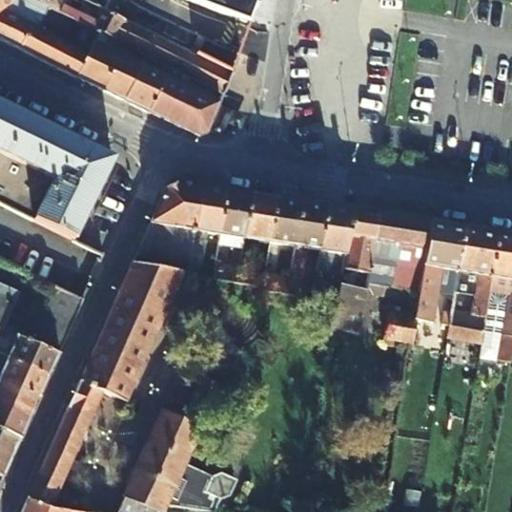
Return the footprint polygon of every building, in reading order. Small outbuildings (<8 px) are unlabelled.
[(0,0),(0,39),(19,49),(21,47),(31,28),(54,37),(64,18),(65,15),(35,0),(0,0)] [(102,11),(80,0),(35,0),(65,15),(78,22),(98,32),(116,41),(147,56),(171,68),(179,52),(181,49),(102,11)] [(107,0),(80,0),(102,11),(107,0)] [(185,0),(247,22),(254,0),(185,0)] [(19,49),(75,77),(76,74),(93,41),(97,34),(98,32),(78,22),(67,43),(54,37),(31,28),(21,47),(19,49)] [(75,77),(94,87),(95,84),(112,50),(93,41),(76,74),(75,77)] [(179,52),(171,68),(198,82),(218,92),(221,94),(229,73),(227,72),(181,49),(179,52)] [(94,87),(124,102),(125,99),(142,66),(112,50),(95,84),(94,87)] [(125,99),(124,102),(148,114),(150,111),(167,78),(142,66),(125,99)] [(150,111),(148,114),(175,127),(176,125),(193,91),(197,85),(198,82),(171,68),(167,78),(150,111)] [(205,134),(217,103),(193,91),(176,125),(175,127),(196,139),(205,134)] [(0,158),(56,186),(37,224),(73,242),(112,162),(0,106),(0,158)] [(187,272),(189,259),(194,233),(200,190),(201,187),(178,184),(165,189),(131,263),(183,272),(181,275),(187,276),(187,272)] [(224,190),(201,187),(200,190),(194,233),(217,236),(224,193),(224,190)] [(217,236),(243,240),(250,198),(250,195),(224,190),(224,193),(217,236)] [(250,198),(243,240),(269,244),(275,202),(276,199),(250,195),(250,198)] [(269,244),(294,248),(301,205),(302,203),(276,199),(275,202),(269,244)] [(308,250),(318,251),(324,209),(325,207),(302,203),(301,205),(294,248),(308,250)] [(352,213),(353,211),(325,207),(324,209),(318,251),(319,252),(316,270),(340,274),(341,270),(342,256),(346,256),(352,213)] [(378,215),(353,211),(352,213),(346,256),(342,256),(341,270),(369,275),(378,218),(378,215)] [(392,283),(392,281),(396,261),(410,263),(413,250),(426,252),(431,223),(413,220),(378,215),(378,218),(369,275),(367,287),(383,290),(392,283)] [(433,324),(439,293),(443,271),(456,273),(463,231),(464,228),(431,223),(426,252),(421,286),(415,316),(414,320),(416,320),(433,324)] [(498,237),(499,234),(464,228),(463,231),(456,273),(477,277),(473,295),(488,299),(489,290),(498,237)] [(511,235),(499,234),(498,237),(489,290),(508,292),(507,301),(511,301),(511,235)] [(308,250),(294,248),(289,278),(289,280),(295,281),(297,276),(303,277),(308,250)] [(392,281),(421,286),(426,252),(413,250),(410,263),(396,261),(392,281)] [(211,277),(214,257),(209,256),(207,263),(189,259),(187,272),(187,276),(211,280),(211,277)] [(236,281),(238,268),(222,265),(222,258),(214,257),(211,277),(211,280),(236,284),(236,281)] [(49,509),(61,511),(65,503),(55,498),(101,394),(125,404),(181,275),(183,272),(131,263),(129,263),(75,382),(77,383),(33,481),(51,489),(43,507),(49,509)] [(262,286),(264,274),(245,269),(246,265),(239,263),(238,268),(236,281),(236,284),(240,285),(262,288),(262,286)] [(289,280),(289,278),(271,275),(272,268),(265,267),(264,274),(262,286),(262,288),(262,293),(286,297),(287,294),(289,280)] [(453,295),(456,273),(443,271),(439,293),(453,295)] [(311,301),(333,305),(335,305),(338,289),(314,285),(312,298),(311,301)] [(0,331),(1,331),(17,294),(0,286),(0,331)] [(338,286),(338,289),(335,305),(333,305),(333,307),(329,330),(359,335),(367,291),(341,287),(338,286)] [(55,355),(58,356),(81,303),(78,302),(51,288),(27,343),(55,355)] [(414,320),(415,316),(389,312),(388,315),(379,314),(374,336),(412,345),(416,320),(414,320)] [(447,327),(450,314),(443,314),(441,326),(447,327)] [(511,322),(485,318),(482,333),(511,338),(511,322)] [(480,345),(482,333),(447,327),(445,339),(480,345)] [(1,331),(0,331),(0,356),(45,377),(48,378),(58,356),(55,355),(27,343),(1,331)] [(45,377),(0,356),(0,382),(36,398),(38,400),(48,378),(45,377)] [(219,382),(202,375),(188,408),(205,414),(219,382)] [(0,406),(27,419),(30,420),(38,400),(36,398),(0,382),(0,406)] [(21,440),(30,420),(27,419),(0,406),(0,431),(18,439),(21,440)] [(160,511),(163,507),(196,430),(161,416),(117,511),(160,511)] [(0,431),(0,477),(1,478),(4,479),(21,440),(18,439),(0,431)] [(180,467),(163,507),(198,511),(213,511),(218,500),(226,496),(233,479),(217,473),(205,477),(180,467)] [(25,499),(43,507),(51,489),(33,481),(25,499)] [(62,511),(61,511),(49,509),(43,507),(25,499),(19,511),(62,511)]
